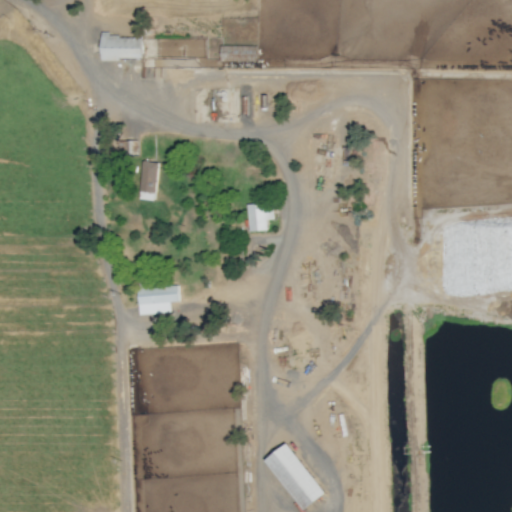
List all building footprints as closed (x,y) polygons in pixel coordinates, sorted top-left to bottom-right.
[(142,59),(142,35),(101,36),(102,60),(142,59)] [(257,63),(257,46),(221,46),(221,63),(257,63)] [(117,155),(138,155),(138,141),(117,141),(117,155)] [(157,162),(141,162),(141,201),(157,201),(157,162)] [(248,205),(249,232),(266,231),(266,205),(248,205)] [(138,286),(139,312),(158,312),(158,305),(179,304),(179,285),(138,286)] [(267,459),(299,505),(312,496),(316,502),(327,495),(291,443),(267,459)]
